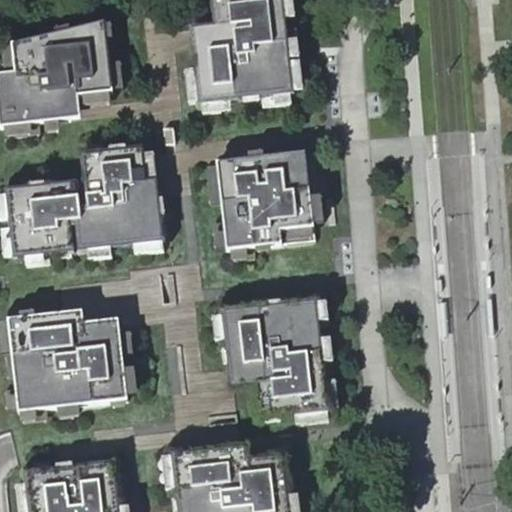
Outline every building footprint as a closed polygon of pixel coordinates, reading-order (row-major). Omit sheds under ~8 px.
[(212,0),(217,47),(194,50),(200,106),(202,106),(221,104),(262,99),(291,96),(294,95),(286,20),(283,0),(212,0)] [(293,0),(283,0),(286,20),(296,19),(293,0)] [(16,74),(0,76),(0,124),(1,130),(13,128),(41,125),(72,122),(69,99),(114,94),(114,92),(111,65),(106,23),(12,46),(13,48),(15,70),(16,74)] [(13,48),(2,50),(5,72),(15,70),(13,48)] [(121,64),(111,65),(114,92),(124,91),(121,64)] [(292,106),(291,96),(262,99),(263,109),(292,106)] [(222,114),(221,104),(202,106),(203,116),(222,114)] [(41,125),(13,128),(15,139),(42,136),(41,125)] [(175,136),(165,137),(166,147),(176,146),(175,136)] [(85,146),(86,156),(103,154),(102,144),(85,146)] [(60,186),(7,192),(8,198),(10,220),(11,229),(14,251),(15,260),(57,255),(72,254),(75,253),(72,227),(77,226),(80,253),(89,252),(111,249),(136,246),(163,243),(164,243),(159,198),(141,200),(139,186),(148,185),(144,150),(103,154),(86,156),(83,157),(89,210),(82,211),(79,184),(75,185),(60,186)] [(315,229),(306,154),(217,164),(218,166),(219,181),(227,253),(233,252),(255,250),(283,247),(281,233),(315,229)] [(218,166),(207,167),(209,182),(219,181),(218,166)] [(8,198),(0,198),(0,218),(0,221),(10,220),(8,198)] [(11,229),(1,230),(4,252),(14,251),(11,229)] [(281,233),(283,247),(316,243),(315,229),(281,233)] [(163,243),(136,246),(137,256),(164,253),(163,243)] [(111,249),(89,252),(90,262),(112,259),(111,249)] [(233,252),(234,263),(256,260),(255,250),(233,252)] [(226,342),(229,370),(253,367),(259,421),(296,417),(328,414),(330,413),(324,365),(322,342),(319,322),(317,306),(317,303),(223,314),(224,319),(226,342)] [(327,305),(317,306),(319,322),(329,321),(327,305)] [(64,315),(8,321),(11,340),(12,356),(16,390),(19,412),(19,415),(129,403),(128,398),(125,371),(123,357),(122,342),(119,321),(84,325),(85,335),(66,337),(64,315)] [(214,320),(216,343),(226,342),(224,319),(214,320)] [(12,356),(11,340),(0,341),(2,357),(12,356)] [(132,341),(122,342),(123,357),(134,356),(132,341)] [(334,364),(332,341),(322,342),(324,365),(334,364)] [(135,370),(125,371),(128,398),(138,397),(135,370)] [(19,412),(16,390),(6,391),(8,413),(19,412)] [(328,414),(296,417),(297,427),(329,424),(328,414)] [(249,470),(231,473),(229,450),(173,456),(173,458),(177,490),(179,511),(290,511),(289,498),(285,457),(248,461),(249,470)] [(173,458),(163,460),(167,491),(177,490),(173,458)] [(50,462),(34,464),(35,474),(51,472),(50,462)] [(120,511),(115,465),(51,472),(35,474),(25,475),(29,511),(120,511)] [(301,511),(299,497),(289,498),(290,511),(301,511)]
